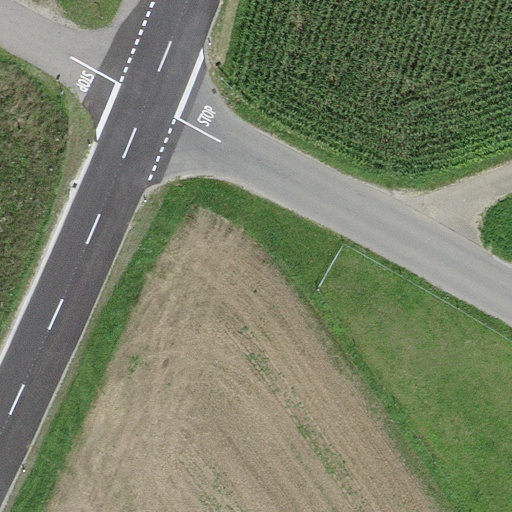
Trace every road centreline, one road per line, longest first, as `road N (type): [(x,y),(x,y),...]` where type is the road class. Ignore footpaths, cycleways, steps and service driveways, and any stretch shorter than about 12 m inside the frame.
road 1 (unclassified): [(151,101),(511,296)]
road 2 (tertiary): [(0,442),(151,101)]
road 3 (track): [(0,10),(151,101)]
